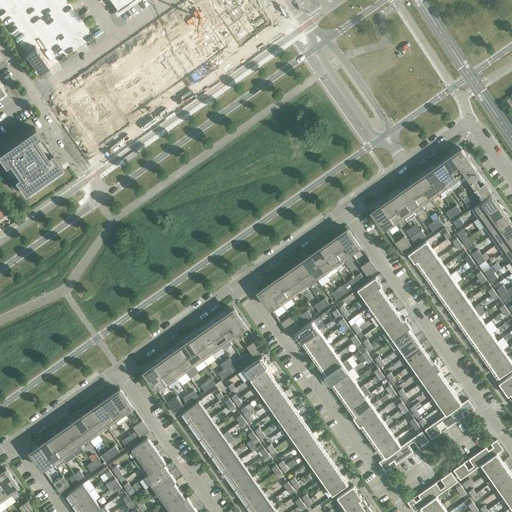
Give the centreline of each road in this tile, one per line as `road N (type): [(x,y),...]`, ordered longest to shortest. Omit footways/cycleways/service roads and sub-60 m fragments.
road 1 (secondary): [(0,406),(378,140)]
road 2 (residential): [(492,419),(344,208)]
road 3 (residential): [(390,490),(242,280)]
road 4 (secondary): [(314,49),(104,196)]
road 5 (residential): [(0,46),(104,196)]
road 6 (residential): [(217,511),(118,368)]
road 7 (residential): [(242,280),(118,368)]
road 8 (residential): [(511,181),(469,121),(406,165)]
road 9 (secondary): [(392,130),(511,46)]
road 10 (residential): [(118,368),(14,442)]
road 11 (secondary): [(104,196),(0,269)]
road 12 (residential): [(344,208),(242,280)]
